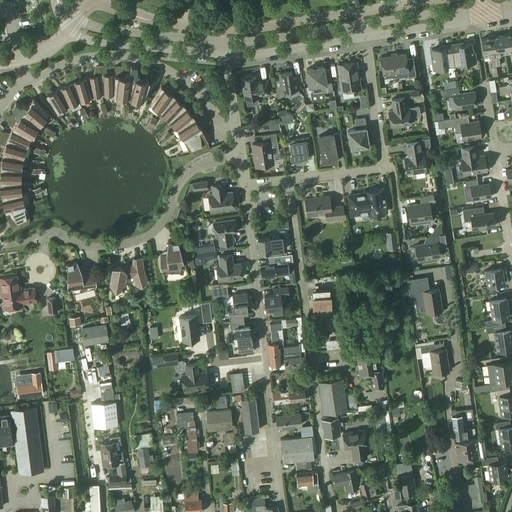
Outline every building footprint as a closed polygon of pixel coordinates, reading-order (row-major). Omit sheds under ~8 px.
[(510,34),(502,35),(505,54),(511,53),(511,56),(511,31),(509,32),(510,34)] [(494,34),(491,35),(496,66),(500,65),(498,55),(505,54),(502,35),(495,36),(494,34)] [(492,66),(496,66),(491,35),(488,35),(488,37),(481,39),(483,57),(490,56),(492,66)] [(471,43),(451,46),(454,64),(461,63),(461,64),(476,61),(475,52),(473,52),(471,43)] [(447,65),(454,64),(451,46),(431,49),(433,58),(431,59),(433,69),(448,67),(447,65)] [(405,53),(380,57),(383,74),(407,70),(408,78),(416,77),(414,66),(413,58),(406,59),(405,53)] [(360,88),(356,61),(337,64),(342,91),(360,88)] [(122,95),(128,96),(134,66),(131,65),(129,69),(126,69),(126,65),(115,66),(115,74),(114,94),(113,101),(114,101),(114,100),(120,101),(122,95)] [(137,66),(134,66),(128,96),(133,97),(134,103),(139,105),(139,106),(140,106),(149,80),(139,78),(139,74),(137,72),(137,66)] [(325,77),(323,66),(306,69),(309,86),(310,86),(312,94),(333,91),(330,76),(325,77)] [(292,77),(291,71),(279,73),(280,79),(274,80),(277,98),(280,97),(284,94),(284,91),(300,88),(298,76),(292,77)] [(93,75),(86,77),(90,96),(102,94),(100,74),(93,75)] [(108,74),(100,74),(102,94),(114,94),(115,74),(108,74)] [(253,77),(251,76),(246,77),(244,78),(242,79),(245,99),(259,96),(258,94),(269,93),(267,80),(256,81),(255,77),(253,77)] [(509,84),(498,86),(499,90),(511,87),(511,76),(508,77),(509,84)] [(79,79),(72,81),(79,99),(90,96),(86,77),(79,79)] [(455,80),(443,82),(444,88),(456,86),(455,80)] [(64,84),(59,87),(68,104),(79,99),(72,81),(65,84),(64,84)] [(161,86),(150,103),(161,111),(173,95),(167,91),(161,86)] [(459,93),(458,86),(444,88),(446,96),(452,94),(454,109),(477,105),(474,90),(459,93)] [(53,90),(46,94),(57,111),(64,107),(68,104),(59,87),(53,90)] [(511,88),(499,90),(500,94),(510,93),(511,99),(511,98),(511,88)] [(173,95),(161,111),(169,119),(184,105),(179,100),(173,95)] [(15,102),(13,105),(38,122),(42,118),(47,121),(51,116),(52,117),(33,97),(27,105),(23,103),(20,105),(15,102)] [(406,108),(404,97),(391,99),(393,110),(388,111),(391,126),(411,123),(410,117),(420,116),(418,106),(406,108)] [(304,102),(295,110),(297,112),(307,110),(306,104),(304,102)] [(314,110),(313,102),(306,104),(307,110),(307,111),(314,110)] [(5,122),(12,126),(13,125),(30,135),(36,138),(37,137),(36,137),(39,132),(35,128),(38,123),(38,122),(13,105),(11,107),(15,110),(13,113),(9,112),(5,122)] [(184,105),(169,119),(177,128),(193,116),(188,110),(184,105)] [(276,114),(271,110),(266,116),(271,120),(276,114)] [(468,115),(437,120),(438,127),(454,125),(455,132),(456,138),(457,140),(459,140),(460,140),(462,140),(482,137),(479,120),(469,121),(468,115)] [(193,116),(177,128),(183,138),(201,128),(197,122),(193,116)] [(364,122),(364,118),(353,119),(354,129),(348,130),(351,147),(368,145),(364,122)] [(278,120),(269,122),(270,130),(280,128),(278,120)] [(10,133),(7,139),(26,146),(30,135),(13,125),(12,126),(10,133)] [(207,142),(201,128),(183,138),(189,149),(192,148),(193,153),(209,148),(207,142)] [(277,143),(276,132),(262,134),(263,142),(252,143),(253,151),(255,151),(256,158),(255,159),(255,163),(257,164),(257,166),(273,163),(271,144),(277,143)] [(343,152),(340,132),(318,136),(322,161),(332,159),(332,160),(334,162),(336,161),(337,160),(336,153),(343,152)] [(312,157),(309,136),(289,139),(292,160),(294,162),(295,162),(297,163),(299,163),(301,164),(303,163),(303,160),(305,159),(305,157),(311,156),(311,157),(312,157)] [(429,137),(422,138),(423,146),(430,145),(429,137)] [(5,145),(3,153),(22,157),(26,146),(7,139),(5,145)] [(421,155),(419,140),(406,142),(408,157),(404,157),(406,173),(425,170),(423,154),(421,155)] [(476,156),(475,145),(461,148),(463,158),(461,159),(463,174),(486,170),(484,155),(476,156)] [(2,160),(0,167),(20,169),(22,157),(3,153),(2,160)] [(0,174),(0,182),(20,181),(20,169),(0,167),(0,174)] [(477,184),(476,178),(465,180),(466,187),(470,186),(472,200),(491,197),(489,182),(477,184)] [(20,181),(0,182),(1,189),(2,196),(21,193),(20,181)] [(193,183),(193,189),(193,190),(207,188),(207,181),(193,183)] [(225,192),(224,183),(211,185),(212,194),(208,194),(211,211),(234,208),(232,191),(225,192)] [(378,189),(377,187),(370,188),(369,190),(364,191),(364,193),(348,195),(351,215),(361,213),(361,212),(371,211),(371,213),(376,215),(380,215),(382,212),(386,211),(383,188),(378,189)] [(21,193),(2,196),(3,203),(5,210),(24,205),(21,193)] [(434,201),(433,194),(419,196),(420,203),(407,205),(409,222),(431,218),(429,202),(434,201)] [(330,207),(329,195),(305,198),(307,215),(325,213),(326,219),(343,217),(342,206),(330,207)] [(24,205),(5,210),(10,224),(13,229),(28,222),(26,218),(29,216),(24,205)] [(484,213),(483,206),(462,209),(464,223),(471,222),(472,229),(495,225),(493,211),(484,213)] [(236,231),(235,218),(213,221),(213,224),(212,224),(211,226),(211,230),(213,231),(214,231),(215,234),(218,234),(219,244),(233,242),(232,232),(236,231)] [(438,223),(431,233),(433,234),(441,233),(442,233),(441,224),(438,223)] [(415,244),(415,246),(417,259),(439,256),(438,249),(446,247),(444,234),(439,235),(439,234),(434,235),(426,236),(427,236),(428,243),(423,244),(416,245),(415,244)] [(270,237),(257,238),(259,252),(269,251),(269,256),(270,256),(281,254),(281,250),(283,249),(282,241),(282,236),(270,237)] [(200,239),(192,240),(193,247),(201,247),(200,239)] [(395,239),(387,240),(388,248),(396,247),(395,239)] [(184,263),(178,242),(168,243),(166,253),(160,254),(160,264),(163,272),(180,272),(181,265),(184,263)] [(215,251),(193,254),(195,265),(206,263),(205,259),(217,258),(216,250),(215,251)] [(232,264),(231,254),(219,256),(220,265),(216,266),(218,280),(242,277),(240,263),(232,264)] [(283,261),(283,254),(281,254),(270,256),(270,263),(283,261)] [(143,268),(141,257),(133,258),(133,264),(113,267),(110,284),(115,291),(122,288),(124,288),(124,286),(123,286),(125,277),(133,276),(136,284),(140,287),(147,282),(143,268)] [(287,262),(260,265),(261,276),(277,275),(285,274),(285,271),(293,270),(292,261),(287,262)] [(67,264),(67,286),(71,287),(73,293),(96,287),(96,280),(93,269),(81,271),(77,262),(67,264)] [(504,283),(501,267),(485,270),(487,285),(481,286),(482,292),(497,290),(496,284),(504,283)] [(16,275),(0,277),(0,278),(2,288),(0,288),(1,296),(3,296),(5,308),(22,305),(22,302),(36,300),(34,287),(18,289),(16,275)] [(415,285),(409,286),(410,292),(414,292),(416,305),(424,304),(426,312),(442,310),(439,288),(428,289),(427,283),(426,276),(414,278),(415,285)] [(226,286),(211,288),(212,297),(227,295),(226,286)] [(288,293),(287,287),(273,289),(273,295),(264,296),(266,309),(273,308),(273,315),(282,314),(281,305),(283,305),(282,301),(280,301),(280,294),(288,293)] [(312,296),(313,314),(331,313),(330,295),(329,288),(312,289),(312,296)] [(228,313),(229,321),(243,319),(243,312),(247,312),(246,301),(248,301),(247,293),(232,294),(233,307),(231,307),(232,313),(228,313)] [(57,312),(54,297),(47,298),(49,313),(57,312)] [(485,320),(486,326),(505,324),(504,318),(509,317),(506,297),(489,300),(492,319),(485,320)] [(209,302),(200,303),(202,316),(211,315),(211,313),(209,302)] [(138,311),(128,314),(130,322),(140,320),(138,311)] [(130,323),(130,322),(128,314),(128,312),(118,315),(120,325),(130,323)] [(200,338),(196,314),(179,316),(182,340),(200,338)] [(79,316),(69,317),(70,325),(80,324),(79,316)] [(244,326),(243,319),(229,321),(230,328),(234,328),(234,334),(236,333),(238,346),(242,345),(246,348),(249,344),(252,344),(251,336),(250,336),(249,326),(244,326)] [(269,354),(300,351),(299,345),(283,346),(282,341),(283,341),(281,322),(269,323),(271,341),(272,341),(272,342),(267,342),(269,354)] [(108,340),(105,324),(82,328),(85,344),(108,340)] [(506,329),(505,324),(486,326),(487,332),(494,331),(497,351),(511,348),(511,338),(511,329),(506,329)] [(78,325),(71,326),(74,345),(75,345),(77,354),(76,354),(78,366),(86,365),(86,364),(84,353),(82,343),(81,343),(78,325)] [(157,325),(149,326),(151,339),(159,338),(157,325)] [(141,339),(139,333),(129,335),(131,342),(141,339)] [(435,349),(434,343),(420,345),(421,352),(429,351),(432,372),(449,370),(446,348),(435,349)] [(227,348),(218,349),(219,358),(228,357),(227,348)] [(376,369),(373,348),(356,350),(359,373),(370,372),(372,387),(384,385),(381,368),(376,369)] [(55,350),(47,351),(49,369),(57,368),(55,350)] [(90,351),(84,353),(86,364),(92,363),(90,351)] [(301,362),(300,351),(269,354),(270,365),(285,364),(284,360),(289,360),(290,363),(301,362)] [(178,352),(152,355),(153,363),(179,360),(178,352)] [(493,364),(486,365),(489,384),(490,390),(494,390),(509,387),(508,382),(511,381),(511,373),(510,361),(493,364)] [(200,372),(199,362),(185,364),(186,373),(181,374),(183,389),(209,386),(208,371),(200,372)] [(40,372),(16,375),(18,397),(42,394),(40,372)] [(348,409),(343,376),(318,380),(323,412),(348,409)] [(466,379),(456,379),(455,387),(466,387),(466,379)] [(309,396),(308,387),(303,388),(303,387),(272,391),(273,401),(304,398),(304,397),(309,396)] [(509,387),(494,390),(495,396),(498,395),(501,415),(511,413),(511,393),(510,393),(509,387)] [(81,388),(69,390),(70,397),(82,394),(81,388)] [(357,407),(354,391),(346,392),(348,408),(357,407)] [(241,398),(241,394),(233,395),(234,402),(242,401),(245,431),(259,429),(255,396),(241,398)] [(115,400),(91,403),(93,427),(118,425),(116,400),(115,400)] [(56,402),(48,403),(49,412),(58,411),(56,402)] [(8,415),(0,415),(0,506),(2,506),(0,493),(0,443),(2,443),(3,449),(10,448),(9,443),(12,442),(12,441),(16,441),(20,473),(42,470),(34,407),(12,410),(12,415),(8,416),(8,415)] [(396,407),(391,408),(392,417),(397,416),(400,416),(399,411),(398,407),(396,407)] [(232,427),(230,409),(206,411),(206,417),(207,430),(232,427)] [(377,436),(388,434),(384,410),(373,411),(377,436)] [(301,424),(300,412),(275,415),(277,427),(301,424)] [(468,436),(465,414),(450,416),(453,438),(468,436)] [(323,420),(322,420),(325,436),(326,436),(335,435),(339,434),(341,434),(339,418),(337,418),(336,418),(323,420)] [(177,420),(177,429),(180,428),(186,428),(187,439),(187,440),(188,451),(197,450),(197,444),(199,444),(199,440),(196,441),(194,419),(177,420)] [(511,425),(510,426),(509,420),(494,422),(495,428),(498,428),(501,447),(511,445),(511,425)] [(312,434),(311,425),(300,426),(301,435),(312,434)] [(368,457),(364,429),(342,432),(344,448),(351,447),(352,459),(368,457)] [(235,444),(233,431),(225,432),(225,436),(223,436),(224,445),(235,444)] [(151,432),(132,435),(134,448),(137,448),(137,450),(138,457),(140,466),(151,465),(150,460),(153,460),(152,454),(149,454),(148,446),(153,445),(151,432)] [(109,442),(101,443),(105,465),(115,463),(117,474),(109,474),(109,475),(109,483),(126,482),(125,474),(126,474),(124,461),(120,435),(108,437),(109,442)] [(311,435),(280,438),(282,461),(313,458),(311,435)] [(479,456),(476,437),(454,441),(456,460),(479,456)] [(498,462),(497,455),(481,457),(482,465),(488,464),(490,479),(507,476),(504,461),(498,462)] [(239,469),(237,457),(230,458),(231,470),(239,469)] [(315,467),(314,459),(295,461),(296,469),(315,467)] [(416,493),(412,461),(396,463),(401,501),(409,500),(408,494),(416,493)] [(359,488),(355,470),(331,475),(333,485),(346,482),(347,490),(359,488)] [(318,490),(317,471),(312,471),(296,472),(297,485),(307,484),(308,491),(318,490)] [(475,483),(469,484),(470,491),(482,489),(480,477),(474,478),(475,483)] [(371,498),(367,482),(360,484),(364,499),(371,498)] [(99,511),(98,484),(89,484),(90,511),(99,511)] [(72,498),(72,488),(63,488),(63,498),(72,498)] [(482,489),(470,491),(471,497),(477,496),(478,501),(484,500),(482,489)] [(198,498),(197,491),(184,492),(185,511),(192,511),(202,511),(201,498),(198,498)] [(54,505),(53,496),(41,497),(42,506),(54,505)] [(263,508),(262,497),(245,499),(246,511),(255,511),(255,509),(263,508)] [(124,502),(123,499),(116,500),(117,503),(115,503),(116,511),(132,511),(131,500),(124,502)] [(363,505),(362,499),(350,503),(351,509),(363,505)] [(163,511),(162,501),(150,502),(150,511),(163,511)] [(461,511),(460,502),(434,506),(435,510),(442,509),(442,511),(461,511)]
